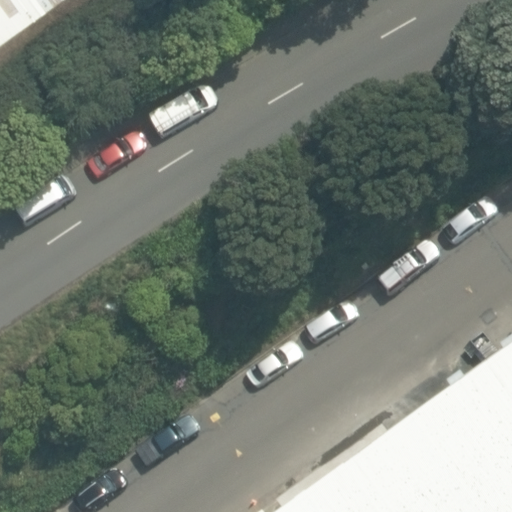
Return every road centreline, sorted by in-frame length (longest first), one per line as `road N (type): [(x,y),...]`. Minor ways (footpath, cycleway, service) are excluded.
road 1 (unclassified): [(0,278),(274,100),(453,0)]
road 2 (unclassified): [(157,511),(511,253)]
